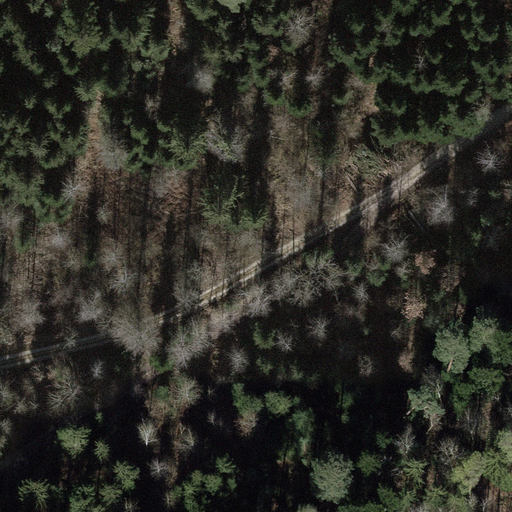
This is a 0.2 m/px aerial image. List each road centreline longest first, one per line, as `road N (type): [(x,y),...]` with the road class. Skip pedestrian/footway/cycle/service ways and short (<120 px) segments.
road 1 (track): [(0,364),(172,308),(404,196),(511,114)]
road 2 (track): [(0,490),(327,231)]
